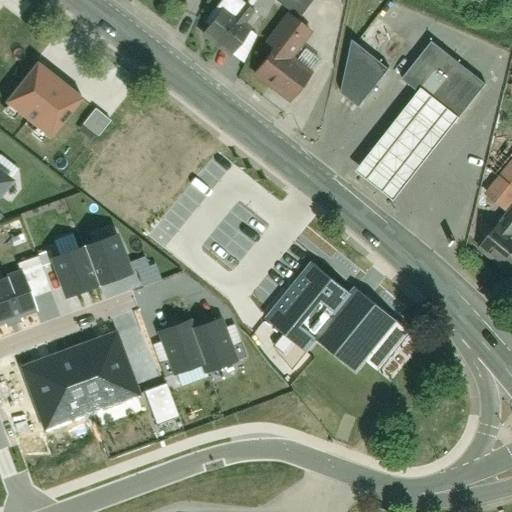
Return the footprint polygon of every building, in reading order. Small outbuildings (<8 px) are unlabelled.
[(287,0),(302,10),(309,0),(287,0)] [(220,8),(199,36),(227,57),(248,30),(220,8)] [(289,22),(248,77),(289,107),(313,74),(295,61),(311,39),(289,22)] [(327,80),(358,107),(404,54),(373,27),(327,80)] [(432,46),(402,82),(418,96),(453,125),(483,89),(432,46)] [(37,61),(5,103),(49,139),(81,99),(37,61)] [(418,96),(356,170),(391,199),(453,125),(418,96)] [(511,156),(480,194),(503,213),(511,202),(511,156)] [(0,172),(0,196),(12,181),(0,172)] [(511,203),(474,250),(509,279),(511,275),(511,203)] [(118,233),(47,258),(62,298),(133,273),(118,233)] [(365,362),(377,371),(410,333),(359,291),(353,298),(311,263),(265,319),(306,352),(316,339),(355,371),(365,362)] [(22,267),(0,274),(0,323),(37,310),(22,267)] [(185,319),(160,328),(176,370),(204,360),(208,370),(238,359),(221,316),(189,328),(185,319)] [(117,329),(20,364),(45,433),(143,398),(117,329)]
